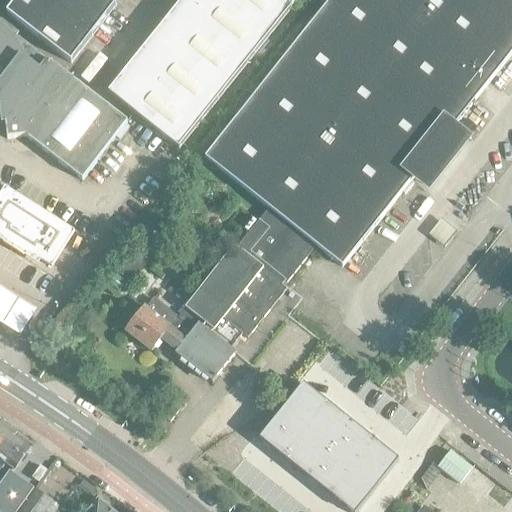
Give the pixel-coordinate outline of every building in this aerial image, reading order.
[(6,15),(39,40),(70,65),(117,5),(110,0),(11,0),(15,3),(6,15)] [(182,0),(168,18),(239,74),(269,37),(223,0),(182,0)] [(234,247),(184,310),(220,338),(230,326),(243,336),(248,340),(288,290),(285,287),(317,247),(339,266),(403,179),(420,195),(468,135),(454,121),(511,47),(511,0),(331,0),(204,160),(268,211),(258,224),(251,219),(243,230),(249,235),(237,250),(234,247)] [(279,0),(223,0),(269,37),(291,9),(279,0)] [(279,0),(291,9),(298,0),(279,0)] [(168,18),(138,56),(209,112),(239,74),(168,18)] [(0,114),(3,114),(7,140),(25,138),(82,182),(127,124),(12,35),(0,25),(0,114)] [(108,94),(141,120),(178,150),(209,112),(138,56),(108,94)] [(5,188),(0,195),(0,234),(52,268),(74,232),(5,188)] [(36,307),(0,283),(0,318),(21,331),(36,307)] [(152,354),(162,341),(178,318),(154,299),(146,309),(144,307),(125,333),(152,354)] [(230,351),(243,336),(230,326),(220,338),(184,310),(178,318),(162,341),(177,353),(175,356),(213,385),(236,355),(230,351)] [(281,413),(305,432),(327,404),(303,385),(281,413)] [(170,423),(180,410),(170,403),(161,417),(170,423)] [(327,404),(305,432),(329,451),(351,423),(347,420),(327,404)] [(283,460),(305,432),(281,413),(259,440),(283,460)] [(0,448),(12,432),(0,423),(0,448)] [(374,442),(351,423),(329,451),(352,469),(374,442)] [(0,472),(5,465),(13,471),(32,447),(12,432),(0,448),(0,472)] [(329,451),(305,432),(283,460),(307,479),(329,451)] [(399,461),(374,442),(352,469),(377,489),(399,461)] [(307,479),(330,497),(352,469),(329,451),(307,479)] [(460,486),(473,469),(451,452),(438,469),(460,486)] [(348,511),(358,511),(377,489),(352,469),(330,497),(348,511)] [(0,485),(0,511),(17,511),(34,490),(9,472),(0,485)] [(35,490),(19,511),(46,511),(54,503),(35,490)] [(111,511),(98,501),(88,511),(111,511)]
